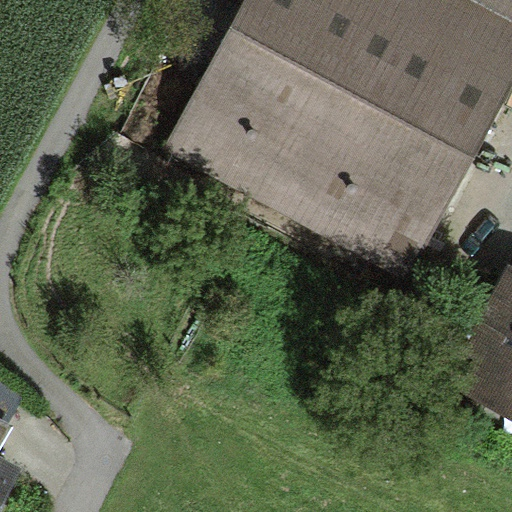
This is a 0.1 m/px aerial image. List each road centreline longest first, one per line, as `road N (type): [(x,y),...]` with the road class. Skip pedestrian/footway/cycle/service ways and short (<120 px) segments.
road 1 (residential): [(0,252),(132,0)]
road 2 (residential): [(71,511),(95,467),(96,429),(15,350),(0,323)]
